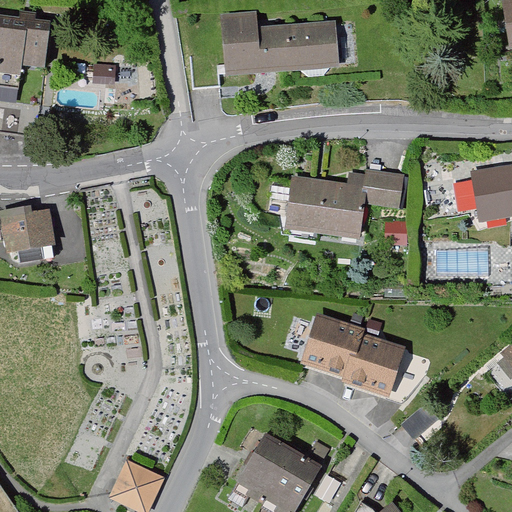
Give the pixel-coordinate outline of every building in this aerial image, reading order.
[(52,22),(0,17),(0,87),(20,89),(22,65),(48,68),(52,22)] [(260,17),(227,19),(229,74),(337,70),(335,25),(260,28),(260,17)] [(511,169),(476,176),(484,225),(511,220),(511,169)] [(353,188),(297,182),(292,229),(362,237),(366,201),(405,205),(408,179),(370,175),(369,181),(354,179),(353,188)] [(49,212),(7,215),(9,247),(21,247),(22,265),(46,263),(44,243),(50,242),(49,212)] [(405,350),(322,320),(307,362),(389,393),(405,350)] [(511,349),(502,358),(511,368),(511,349)] [(298,511),(321,470),(270,443),(242,494),(276,511),(298,511)] [(141,511),(162,475),(124,454),(105,495),(140,511),(141,511)]
